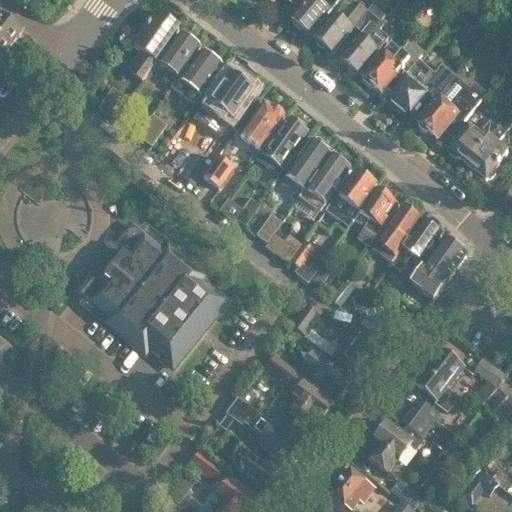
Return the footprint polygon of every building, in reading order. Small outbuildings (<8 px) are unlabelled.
[(305,0),(290,19),(309,34),(330,11),(329,10),(337,0),(305,0)] [(352,29),(354,26),(361,17),(366,10),(367,10),(359,3),(344,23),(332,13),(312,37),(332,54),(340,44),(352,29)] [(358,34),(338,58),(358,75),(378,50),(389,38),(380,30),(385,24),(381,20),(386,14),(373,3),(354,26),(361,32),(359,35),(358,34)] [(0,55),(22,29),(0,9),(0,55)] [(472,11),(463,21),(471,27),(479,17),(472,11)] [(131,73),(141,80),(179,29),(158,14),(151,25),(149,24),(133,46),(145,54),(131,73)] [(177,77),(199,47),(180,33),(159,63),(177,77)] [(394,59),(378,50),(358,75),(383,95),(388,89),(393,92),(404,78),(403,76),(423,51),(409,40),(394,59)] [(511,57),(511,43),(508,41),(502,49),(511,57)] [(201,51),(180,80),(177,78),(170,88),(192,104),(220,65),(201,51)] [(393,92),(387,99),(409,118),(432,91),(438,96),(456,75),(441,63),(434,72),(419,60),(404,78),(393,92)] [(231,74),(209,103),(218,110),(205,128),(219,138),(254,91),(231,74)] [(417,122),(439,140),(450,126),(454,130),(485,93),(473,82),(469,87),(456,75),(438,96),(417,122)] [(114,119),(129,98),(112,86),(98,107),(114,119)] [(129,98),(114,119),(126,127),(142,104),(131,95),(129,98)] [(254,145),(259,149),(283,114),(264,101),(239,135),(254,145)] [(151,114),(136,135),(151,146),(166,125),(151,114)] [(497,126),(466,163),(485,179),(507,151),(496,142),(511,124),(511,122),(505,116),(497,126)] [(294,155),(290,152),(306,131),(288,118),(258,161),(278,176),(289,161),(294,155)] [(447,147),(466,163),(497,126),(489,120),(481,130),(477,130),(468,122),(447,147)] [(299,196),(330,154),(311,140),(280,182),(299,196)] [(349,168),(330,154),(299,196),(318,210),(349,168)] [(216,157),(209,167),(202,177),(218,188),(233,168),(216,157)] [(200,175),(202,177),(209,167),(196,158),(182,178),(193,185),(200,175)] [(337,220),(341,214),(350,221),(357,212),(375,187),(356,173),(339,196),(335,194),(324,210),(337,220)] [(358,213),(369,221),(356,238),(367,246),(398,204),(394,201),(375,187),(357,212),(358,213)] [(235,217),(245,224),(259,204),(250,197),(235,217)] [(420,221),(401,206),(371,248),(391,262),(420,221)] [(266,241),(281,221),(271,213),(256,234),(266,241)] [(440,235),(420,221),(391,262),(390,264),(399,270),(409,257),(419,264),(440,235)] [(148,347),(172,367),(226,300),(202,281),(206,277),(145,228),(141,234),(132,227),(81,289),(90,297),(85,303),(145,352),(148,347)] [(301,242),(288,232),(283,240),(273,233),(264,245),(273,253),(276,249),(289,259),(301,242)] [(315,245),(304,237),(289,259),(299,267),(300,266),(315,245)] [(433,301),(467,254),(444,237),(410,285),(433,301)] [(310,278),(320,285),(332,267),(322,261),(310,278)] [(295,272),(306,281),(316,267),(313,264),(307,271),(300,266),(299,267),(295,272)] [(330,299),(338,305),(345,296),(336,290),(330,299)] [(358,308),(372,304),(369,292),(349,297),(352,309),(358,308)] [(358,308),(361,320),(373,317),(381,315),(378,303),(372,304),(358,308)] [(305,307),(292,326),(304,335),(318,317),(305,307)] [(358,323),(373,335),(381,324),(373,317),(361,320),(358,323)] [(371,339),(377,344),(389,327),(383,323),(371,339)] [(333,353),(357,371),(377,344),(371,339),(353,325),(333,353)] [(277,345),(272,352),(277,356),(283,349),(277,345)] [(438,348),(412,383),(436,400),(434,403),(446,412),(454,401),(454,396),(452,392),(450,391),(447,388),(463,366),(438,348)] [(301,366),(339,395),(351,379),(313,350),(309,355),(306,352),(303,356),(307,358),(301,366)] [(308,426),(310,423),(314,418),(320,422),(334,403),(305,381),(306,380),(274,356),(266,367),(297,390),(290,400),(291,401),(285,409),(308,426)] [(495,386),(504,374),(482,359),(474,370),(485,378),(495,386)] [(495,386),(485,378),(474,392),(484,399),(495,386)] [(492,412),(493,411),(507,395),(498,387),(483,404),(492,412)] [(287,465),(302,445),(296,440),(274,425),(238,397),(227,412),(242,423),(244,420),(264,435),(258,443),(287,465)] [(438,412),(419,398),(407,414),(426,429),(438,412)] [(282,414),(274,425),(296,440),(303,430),(282,414)] [(401,422),(421,436),(426,429),(407,414),(401,422)] [(368,457),(387,471),(396,459),(397,460),(409,445),(415,449),(423,440),(405,426),(401,432),(388,421),(372,441),(377,445),(368,457)] [(431,440),(444,451),(456,436),(442,425),(431,440)] [(232,457),(233,463),(237,468),(235,471),(266,494),(280,475),(251,453),(253,450),(242,442),(235,451),(232,457)] [(204,444),(199,451),(208,457),(212,451),(204,444)] [(221,468),(198,452),(190,464),(212,480),(221,468)] [(329,492),(353,511),(355,511),(373,492),(363,483),(366,480),(350,467),(329,492)] [(497,485),(480,471),(471,482),(488,496),(497,485)] [(216,497),(221,501),(213,511),(252,511),(260,502),(229,479),(225,486),(217,480),(209,490),(217,496),(216,497)] [(391,491),(408,504),(413,509),(423,497),(400,479),(391,491)] [(175,511),(180,508),(167,497),(160,507),(166,511),(175,511)] [(413,511),(414,511),(403,502),(395,511),(413,511)]
